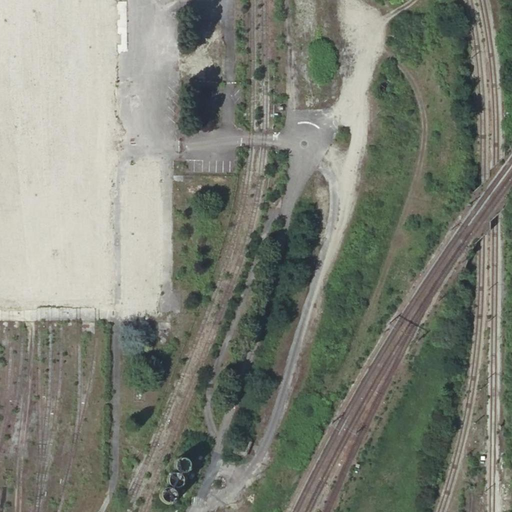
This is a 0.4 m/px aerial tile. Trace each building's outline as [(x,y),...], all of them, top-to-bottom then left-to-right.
[(105,158),(107,65),(105,0),(0,0),(0,301),(105,301),(105,202),(114,202),(114,159),(105,158)] [(318,16),(317,1),(298,3),(300,17),(318,16)] [(201,58),(180,58),(181,82),(222,81),(222,36),(200,36),(201,58)] [(320,97),(316,40),(298,42),(302,99),(320,97)] [(155,302),(155,176),(123,176),(124,301),(155,302)] [(214,183),(183,183),(183,197),(214,197),(214,183)] [(250,442),(238,437),(233,452),(244,456),(250,442)] [(175,451),(173,452),(172,454),(171,456),(170,458),(170,459),(170,461),(170,463),(170,464),(171,466),(171,467),(170,468),(169,468),(168,469),(166,470),(166,471),(164,474),(164,475),(164,476),(163,478),(163,479),(164,481),(164,483),(165,484),(163,484),(162,485),(161,486),(159,487),(158,488),(158,490),(157,491),(157,492),(156,493),(156,495),(156,496),(157,498),(157,500),(158,500),(158,502),(160,503),(161,504),(163,505),(164,506),(166,506),(167,506),(170,506),(171,506),(173,505),(174,504),(176,503),(177,502),(177,501),(178,500),(179,497),(179,496),(179,494),(179,493),(178,490),(178,489),(179,489),(180,489),(182,488),(183,487),(184,486),(185,484),(186,482),(186,480),(187,478),(187,476),(186,475),(186,473),(186,472),(187,471),(188,470),(189,470),(191,468),(191,467),(192,465),(193,463),(193,462),(193,460),(192,458),(192,456),(191,455),(190,453),(188,451),(185,450),(183,450),(182,449),(180,450),(178,450),(176,451),(175,451)]
